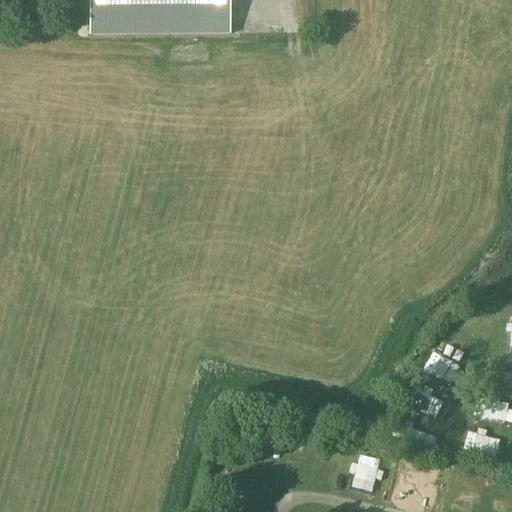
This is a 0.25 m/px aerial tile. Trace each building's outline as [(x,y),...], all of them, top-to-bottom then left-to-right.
[(89,0),(90,38),(230,37),(229,0),(89,0)] [(434,359),(429,371),(452,382),(457,370),(434,359)] [(443,419),(446,408),(436,405),(441,390),(418,383),(410,409),(443,419)] [(511,405),(480,402),(478,420),(507,424),(507,419),(511,419),(511,405)] [(467,435),(464,452),(491,456),(492,450),(505,452),(506,440),(467,435)] [(220,497),(246,503),(249,490),(223,485),(220,497)]
